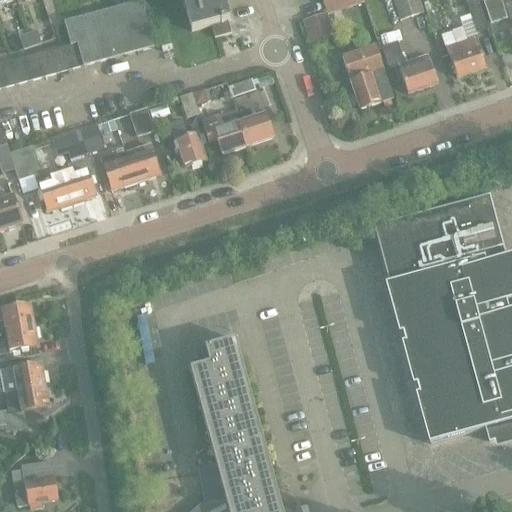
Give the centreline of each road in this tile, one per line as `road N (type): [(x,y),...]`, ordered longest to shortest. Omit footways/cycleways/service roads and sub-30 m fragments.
road 1 (residential): [(0,109),(31,101),(70,107),(284,52)]
road 2 (residential): [(63,260),(326,170)]
road 3 (residential): [(99,511),(63,260)]
road 4 (residential): [(326,170),(511,109)]
road 5 (residential): [(326,170),(284,52)]
